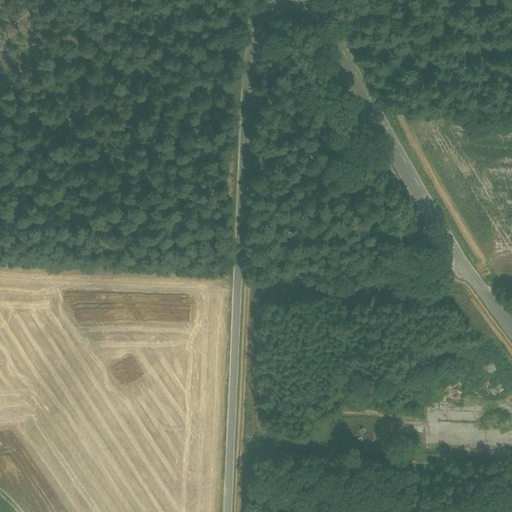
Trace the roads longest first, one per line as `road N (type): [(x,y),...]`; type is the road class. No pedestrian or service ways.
road 1 (unclassified): [(281,0),(255,33),(247,79),(228,511)]
road 2 (unclassified): [(312,0),(468,272),(511,331)]
